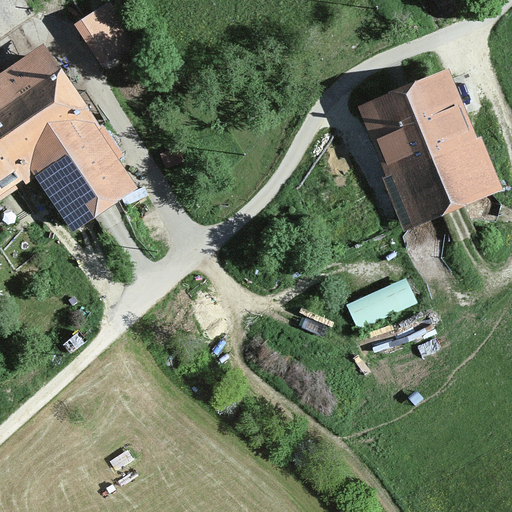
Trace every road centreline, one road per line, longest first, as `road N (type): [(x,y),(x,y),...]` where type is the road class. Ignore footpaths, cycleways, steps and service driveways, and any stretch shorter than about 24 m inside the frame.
road 1 (track): [(0,56),(33,34),(55,36),(74,52),(203,253)]
road 2 (track): [(0,435),(110,338)]
road 3 (track): [(511,146),(492,82),(453,32)]
